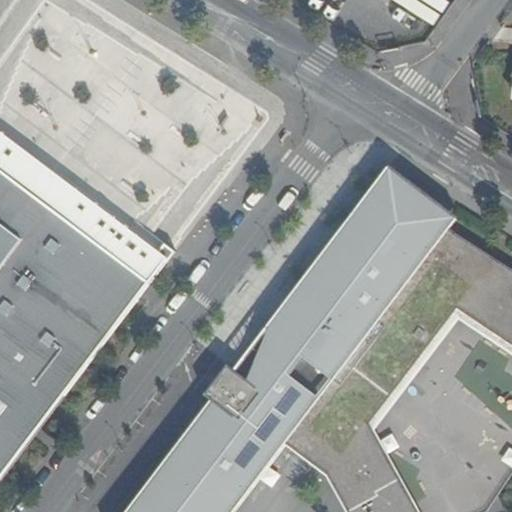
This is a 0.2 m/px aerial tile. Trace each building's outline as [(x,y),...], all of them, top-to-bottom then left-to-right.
[(511,30),(501,29),(487,50),(511,51),(511,30)] [(0,483),(175,252),(0,118),(0,483)] [(451,229),(460,216),(390,164),(267,327),(269,328),(248,380),(235,370),(228,365),(117,511),(232,511),(284,443),(328,476),(348,511),(482,511),(489,508),(422,392),(365,352),(404,297),(496,357),(511,338),(511,269),(455,233),(451,229)] [(422,392),(489,508),(511,473),(511,338),(496,357),(404,297),(365,352),(422,392)] [(267,327),(235,370),(248,380),(269,328),(267,327)]
